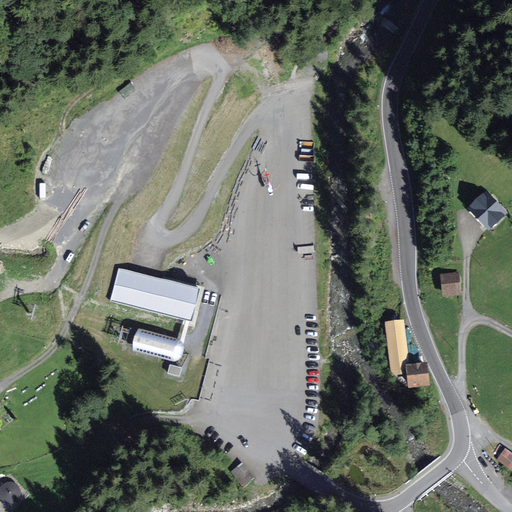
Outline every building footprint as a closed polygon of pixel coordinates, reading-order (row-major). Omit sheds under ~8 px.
[(508,214),(488,193),(470,210),(490,231),(508,214)] [(202,290),(120,269),(112,302),(183,320),(178,340),(139,330),(133,351),(181,363),(185,347),(191,322),(194,323),(202,290)] [(461,297),(458,275),(440,277),(444,300),(461,297)] [(408,375),(403,322),(386,323),(391,376),(408,375)] [(168,371),(179,374),(182,366),(170,363),(168,371)] [(431,388),(429,365),(409,366),(410,389),(431,388)] [(511,451),(505,446),(497,457),(511,468),(511,451)] [(231,469),(243,485),(255,477),(243,461),(231,469)]
